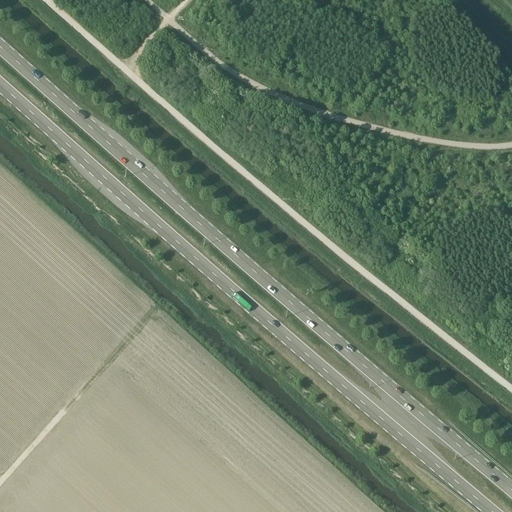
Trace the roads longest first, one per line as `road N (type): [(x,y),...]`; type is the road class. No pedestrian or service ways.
road 1 (primary): [(511,489),(0,45)]
road 2 (primary): [(0,85),(493,511)]
road 3 (track): [(86,388),(0,482)]
